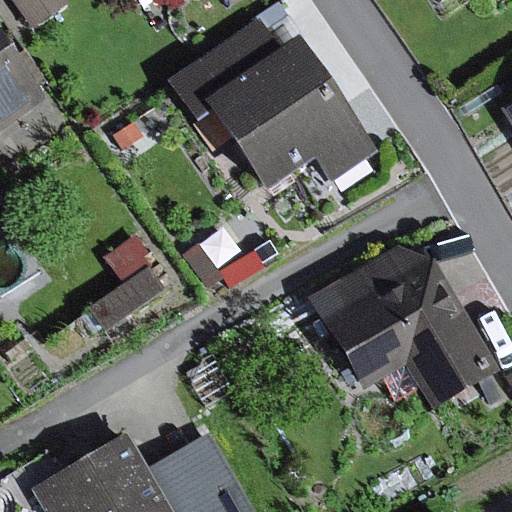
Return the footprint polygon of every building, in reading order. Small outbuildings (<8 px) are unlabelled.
[(64,0),(10,0),(31,30),(68,6),(64,0)] [(259,21),(169,82),(196,122),(210,112),(267,193),(315,160),(333,187),(381,154),(299,35),(279,49),(259,21)] [(0,133),(45,101),(0,37),(0,133)] [(511,102),(500,110),(511,128),(511,102)] [(433,262),(401,248),(340,283),(338,315),(323,324),(363,391),(406,365),(433,409),(498,371),(433,262)] [(164,291),(147,268),(87,311),(105,335),(164,291)] [(126,437),(31,491),(43,511),(250,511),(209,440),(148,475),(126,437)]
